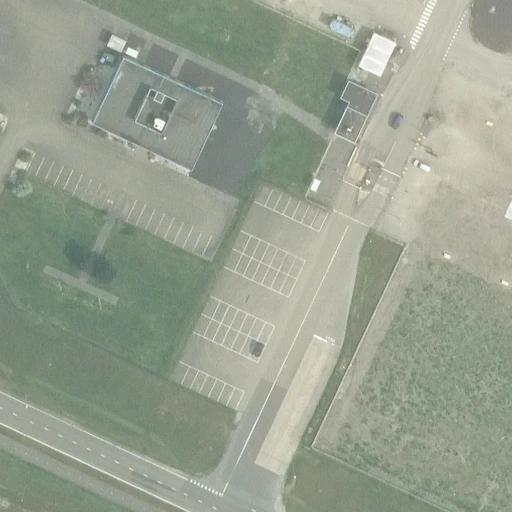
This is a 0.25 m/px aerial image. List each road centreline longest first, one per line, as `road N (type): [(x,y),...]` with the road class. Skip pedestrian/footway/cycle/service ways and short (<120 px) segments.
road 1 (unclassified): [(219,511),(0,408)]
road 2 (unknown): [(27,119),(224,209)]
road 3 (unknown): [(27,119),(82,0)]
